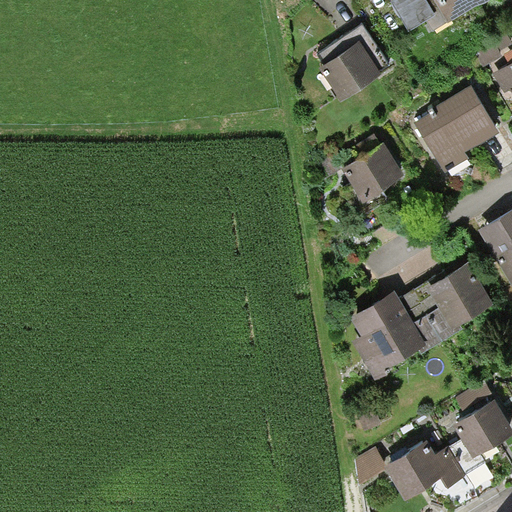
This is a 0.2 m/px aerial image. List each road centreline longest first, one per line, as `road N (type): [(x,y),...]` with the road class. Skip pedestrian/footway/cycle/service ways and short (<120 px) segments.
road 1 (track): [(261,0),(351,511)]
road 2 (track): [(0,126),(282,127)]
road 3 (residential): [(511,186),(375,268)]
